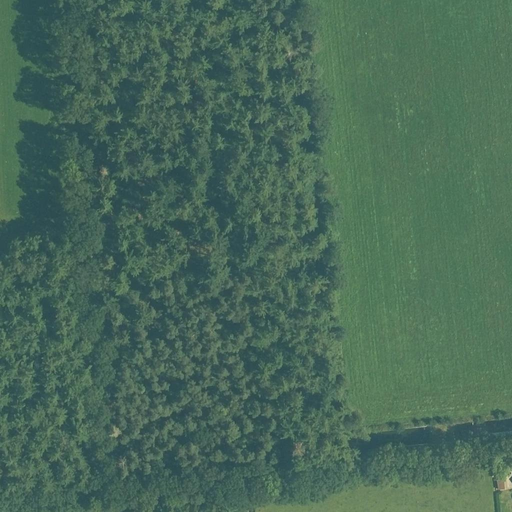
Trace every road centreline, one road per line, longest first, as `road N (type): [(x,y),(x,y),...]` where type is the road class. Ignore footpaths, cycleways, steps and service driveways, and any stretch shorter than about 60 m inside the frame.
road 1 (track): [(75,0),(118,489)]
road 2 (track): [(511,449),(118,489)]
